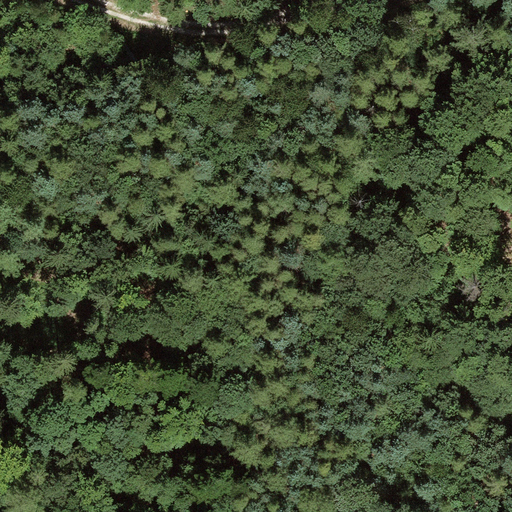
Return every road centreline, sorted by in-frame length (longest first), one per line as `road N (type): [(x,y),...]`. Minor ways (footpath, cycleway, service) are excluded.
road 1 (track): [(145,83),(223,186),(329,303),(511,444)]
road 2 (track): [(375,0),(249,29),(181,27),(94,0)]
road 3 (track): [(80,0),(145,83),(172,64),(181,27)]
